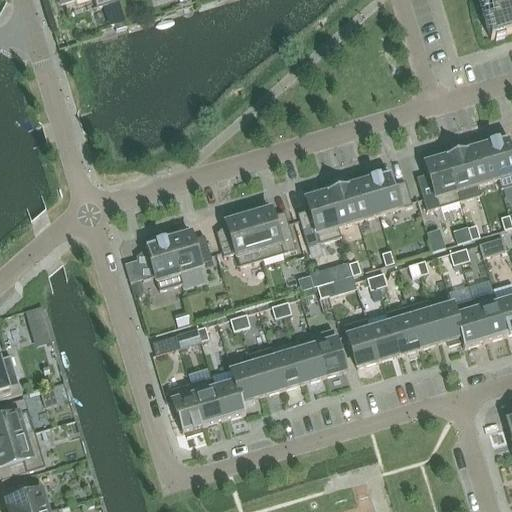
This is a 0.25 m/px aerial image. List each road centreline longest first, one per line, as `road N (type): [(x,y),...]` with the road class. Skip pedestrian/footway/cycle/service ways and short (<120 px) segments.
road 1 (residential): [(87,210),(162,461),(177,478),(456,399)]
road 2 (residential): [(87,210),(431,107)]
road 3 (residential): [(32,27),(87,210)]
